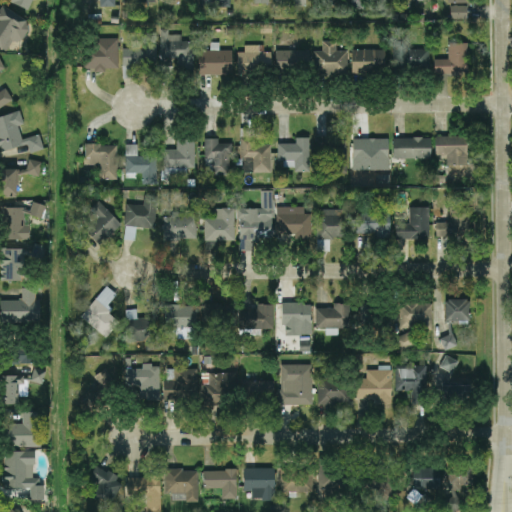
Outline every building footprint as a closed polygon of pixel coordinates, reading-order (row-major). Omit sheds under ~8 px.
[(2,0),(29,11),(33,0),(2,0)] [(231,7),(230,0),(205,0),(206,8),(231,7)] [(350,0),(351,10),(365,10),(364,0),(350,0)] [(0,5),(0,47),(7,52),(14,40),(21,44),(32,25),(0,5)] [(451,20),(468,20),(467,6),(450,6),(451,20)] [(194,42),(181,42),(182,35),(169,35),(169,29),(161,29),(161,59),(177,60),(177,68),(194,69),(194,42)] [(156,33),(145,33),(145,40),(132,40),(132,49),(123,49),(123,66),(145,66),(145,61),(156,61),(156,33)] [(118,39),(87,39),(87,71),(118,71),(118,39)] [(348,76),(347,51),(336,52),(336,41),(323,42),(323,51),(313,52),(314,77),(348,76)] [(232,51),(219,51),(219,43),(211,43),(211,51),(200,51),(200,75),(232,75),(232,51)] [(468,43),(449,43),(448,59),(434,59),(434,75),(468,75),(468,43)] [(263,45),(244,46),(244,52),(238,52),(238,72),(271,71),(271,52),(263,52),(263,45)] [(429,71),(430,50),(409,49),(408,60),(396,59),(396,70),(429,71)] [(276,50),(275,71),(306,72),(307,51),(276,50)] [(385,50),(352,50),(352,74),(385,75),(385,50)] [(0,108),(13,101),(5,89),(0,92),(0,71),(5,68),(0,59),(0,108)] [(123,79),(136,79),(136,67),(123,67),(123,79)] [(28,145),(30,154),(44,150),(40,135),(22,140),(18,126),(24,125),(20,112),(0,116),(0,149),(1,152),(28,145)] [(242,173),(271,172),(270,145),(254,145),(254,131),(241,131),(242,173)] [(468,137),(435,136),(435,156),(447,156),(447,165),(467,166),(468,137)] [(310,138),(296,138),(296,144),(278,144),(278,161),(285,161),(284,168),(295,168),(295,172),(309,172),(310,138)] [(347,138),(316,139),(316,152),(327,152),(327,173),(347,173),(347,138)] [(431,138),(394,139),(394,159),(431,159),(431,138)] [(194,139),(177,140),(177,150),(163,150),(164,169),(195,168),(194,139)] [(231,175),(231,143),(219,143),(219,139),(204,139),(205,159),(213,159),(213,176),(231,175)] [(389,139),(353,139),(352,170),(389,171),(389,139)] [(118,180),(117,145),(84,145),(85,166),(100,165),(100,180),(118,180)] [(137,156),(137,145),(126,145),(125,173),(143,174),(142,185),(156,185),(157,157),(137,156)] [(26,175),(40,177),(41,162),(28,160),(26,175)] [(17,170),(1,169),(0,197),(16,197),(17,170)] [(261,209),(240,209),(240,252),(254,252),(254,240),(273,240),(273,191),(261,191),(261,209)] [(83,217),(90,225),(84,230),(100,246),(122,226),(99,201),(83,217)] [(1,208),(1,240),(28,240),(28,217),(44,217),(44,204),(32,204),(32,208),(1,208)] [(311,214),(305,214),(305,207),(276,207),(277,235),(295,234),(295,240),(311,239),(311,214)] [(428,207),(409,208),(410,224),(395,224),(396,241),(429,240),(428,207)] [(469,208),(449,208),(450,222),(436,223),(437,237),(470,236),(469,208)] [(235,209),(217,209),(217,219),(205,219),(205,241),(235,241),(235,209)] [(319,240),(348,239),(347,210),(318,210),(319,240)] [(376,240),(390,240),(391,213),(355,212),(355,234),(376,234),(376,240)] [(197,240),(196,217),(163,218),(164,241),(197,240)] [(1,281),(25,281),(24,249),(0,250),(1,281)] [(121,321),(106,308),(117,295),(106,287),(81,317),(106,338),(121,321)] [(1,322),(40,321),(40,299),(36,299),(36,288),(21,288),(22,301),(0,301),(1,322)] [(469,321),(469,300),(445,300),(445,322),(469,321)] [(311,303),(283,304),(284,336),(312,336),(311,303)] [(374,303),(360,303),(360,325),(375,325),(374,303)] [(432,303),(400,304),(400,330),(432,329),(432,303)] [(202,304),(202,324),(235,325),(235,305),(202,304)] [(326,336),(338,336),(338,328),(350,328),(350,305),(333,304),(333,309),(316,308),(316,328),(326,329),(326,336)] [(165,329),(182,328),(183,339),(189,339),(189,328),(196,328),(195,305),(164,306),(165,329)] [(257,309),(240,309),(239,330),(273,330),(274,305),(257,305),(257,309)] [(126,319),(127,343),(145,342),(145,351),(158,350),(157,317),(126,319)] [(402,350),(416,344),(411,332),(397,337),(402,350)] [(440,338),(443,350),(457,346),(453,334),(440,338)] [(17,349),(16,363),(32,364),(32,350),(17,349)] [(452,373),(458,361),(446,355),(440,367),(452,373)] [(160,365),(143,365),(143,369),(125,369),(126,388),(139,387),(139,400),(160,400),(160,365)] [(312,405),(312,365),(280,365),(280,405),(312,405)] [(427,366),(396,365),(395,391),(412,392),(411,404),(426,404),(427,366)] [(356,379),(356,400),(375,399),(375,404),(392,404),(391,366),(378,366),(378,370),(366,371),(367,379),(356,379)] [(32,382),(44,384),(46,370),(34,369),(32,382)] [(197,369),(165,369),(165,401),(198,401),(197,369)] [(114,385),(105,370),(95,376),(100,386),(96,388),(100,393),(114,385)] [(202,405),(224,405),(224,393),(235,393),(236,374),(210,373),(209,385),(202,385),(202,405)] [(27,376),(2,376),(3,405),(17,405),(17,397),(27,396),(27,376)] [(318,405),(350,404),(349,379),(317,380),(318,405)] [(246,382),(247,401),(275,400),(274,381),(246,382)] [(468,385),(442,386),(442,405),(469,404),(468,385)] [(42,413),(23,412),(22,424),(6,424),(5,447),(41,447),(42,413)] [(4,452),(4,490),(8,490),(8,491),(30,491),(30,500),(42,501),(43,478),(34,478),(35,452),(4,452)] [(92,502),(109,510),(124,480),(95,467),(89,479),(101,484),(92,502)] [(326,489),(326,494),(344,494),(345,468),(319,467),(318,489),(326,489)] [(275,468),(243,469),(244,492),(251,491),(252,501),(275,500),(275,468)] [(280,492),(313,493),(313,469),(281,468),(280,492)] [(413,490),(440,489),(440,468),(412,468),(413,490)] [(471,486),(471,469),(448,470),(449,492),(461,492),(461,486),(471,486)] [(198,470),(165,470),(165,494),(172,494),(172,502),(198,501),(198,470)] [(237,470),(203,471),(204,489),(221,489),(221,499),(237,499),(237,470)] [(161,511),(160,477),(126,478),(127,495),(146,494),(146,511),(161,511)] [(14,511),(6,503),(0,509),(0,511),(14,511)]
